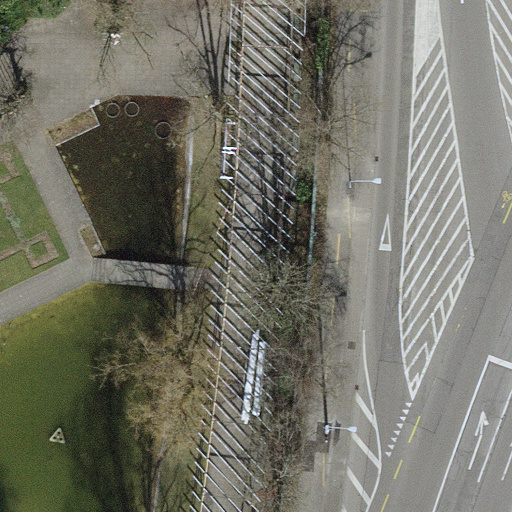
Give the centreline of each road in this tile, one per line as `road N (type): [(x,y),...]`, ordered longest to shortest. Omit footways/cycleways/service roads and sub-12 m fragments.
road 1 (primary): [(492,360),(451,297),(427,0)]
road 2 (primary): [(492,360),(441,511)]
